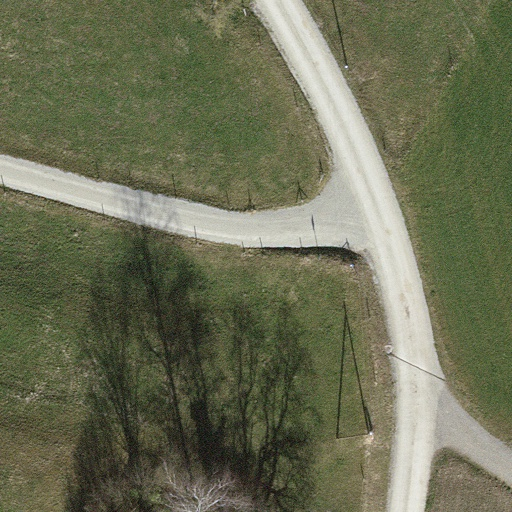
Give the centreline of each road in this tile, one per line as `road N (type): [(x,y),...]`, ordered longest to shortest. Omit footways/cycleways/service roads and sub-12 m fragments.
road 1 (track): [(409,511),(423,418),(409,300),(346,130),(279,0)]
road 2 (track): [(384,219),(294,236),(207,232),(0,174)]
